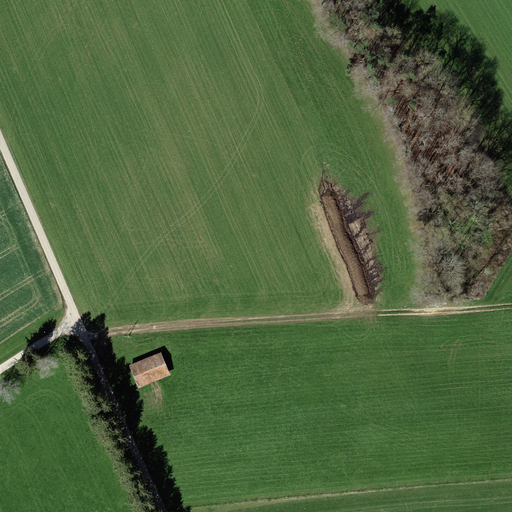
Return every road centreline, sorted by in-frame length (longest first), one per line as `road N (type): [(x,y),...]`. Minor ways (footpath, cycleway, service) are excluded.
road 1 (track): [(82,337),(511,301)]
road 2 (tertiary): [(166,511),(0,144)]
